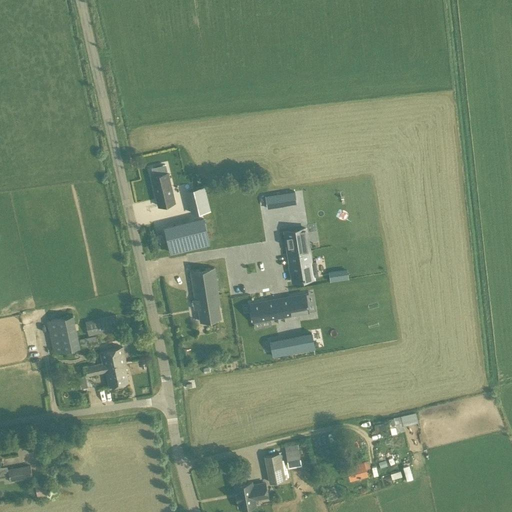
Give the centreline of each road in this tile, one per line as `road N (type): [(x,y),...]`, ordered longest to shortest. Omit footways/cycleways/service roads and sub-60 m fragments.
road 1 (unclassified): [(169,400),(79,0)]
road 2 (unclassified): [(0,422),(169,400)]
